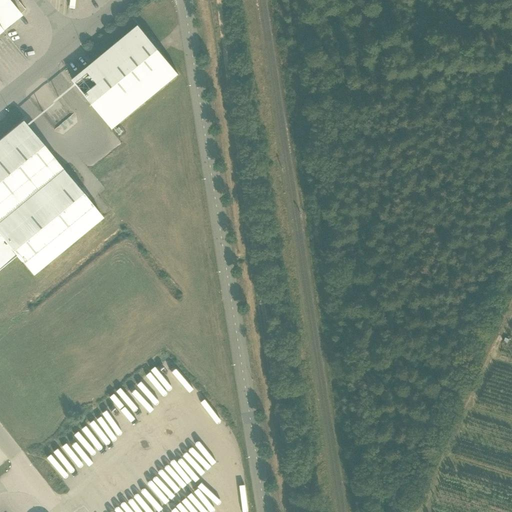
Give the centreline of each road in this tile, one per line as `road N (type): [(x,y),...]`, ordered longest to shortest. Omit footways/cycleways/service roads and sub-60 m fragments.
road 1 (tertiary): [(183,0),(265,511)]
road 2 (track): [(297,511),(219,0)]
road 3 (unknown): [(57,510),(159,417),(183,407),(233,448),(233,502),(225,511)]
road 4 (track): [(511,364),(495,359),(485,371),(422,511)]
